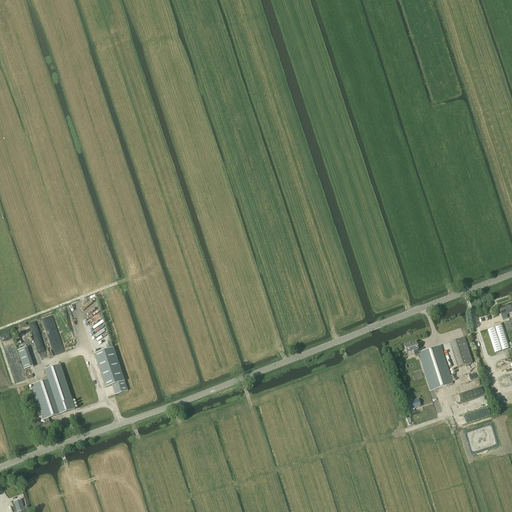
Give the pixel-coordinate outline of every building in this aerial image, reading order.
[(511,312),(511,310),(510,305),(499,308),(501,316),(504,315),(504,316),(509,314),(508,314),(511,312)] [(488,331),(495,354),(509,349),(502,326),(488,331)] [(457,368),(472,363),(464,338),(450,343),(457,368)] [(416,342),(404,345),(406,354),(413,351),(415,356),(419,355),(418,353),(418,350),(416,342)] [(453,384),(441,346),(418,353),(431,391),(453,384)] [(23,370),(33,367),(27,348),(17,351),(23,370)] [(115,395),(127,391),(113,348),(94,355),(105,388),(112,386),(115,395)] [(52,379),(31,386),(43,421),(44,420),(45,424),(40,426),(40,423),(33,426),(36,433),(42,431),(43,433),(52,430),(49,423),(50,423),(48,418),(75,410),(60,365),(49,369),(52,379)] [(421,407),(418,400),(407,403),(409,410),(421,407)] [(20,511),(25,511),(21,500),(14,502),(16,511),(20,511)]
